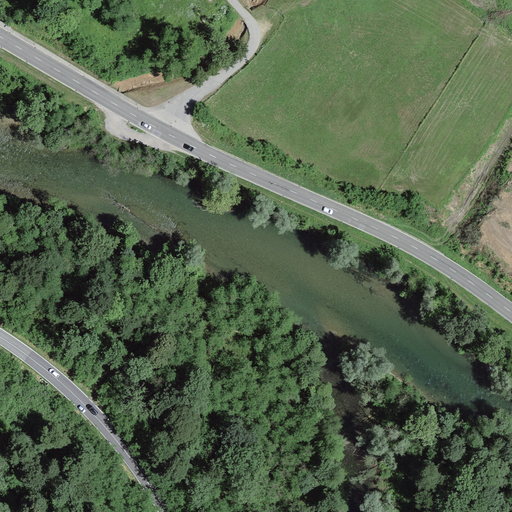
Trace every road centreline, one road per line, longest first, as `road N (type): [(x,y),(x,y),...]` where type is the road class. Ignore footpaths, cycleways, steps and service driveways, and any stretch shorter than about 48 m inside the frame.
road 1 (secondary): [(511,313),(425,253),(159,129)]
road 2 (primary): [(0,337),(89,409),(166,511)]
road 3 (secondary): [(159,129),(0,37)]
road 4 (unclassified): [(231,0),(250,23),(252,51),(159,129)]
